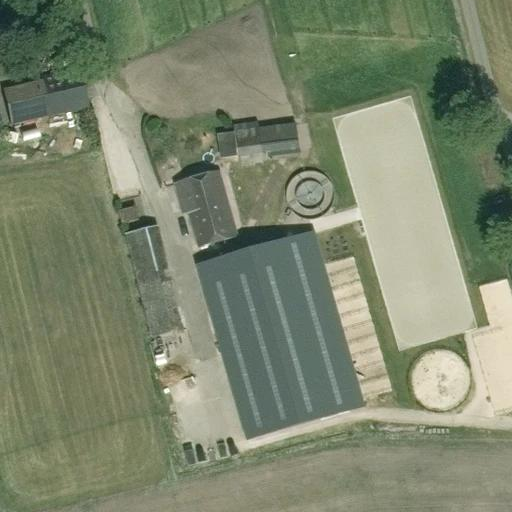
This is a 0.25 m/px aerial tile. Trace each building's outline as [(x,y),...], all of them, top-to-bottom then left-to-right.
[(12,126),(72,112),(88,109),(82,78),(44,86),(43,82),(11,88),(4,89),(7,105),(12,126)] [(239,158),(264,155),(299,150),(296,124),(235,132),(239,158)] [(278,154),(278,162),(298,162),(298,154),(278,154)] [(238,238),(236,232),(219,172),(175,185),(184,216),(189,214),(199,249),(238,238)] [(122,225),(138,221),(136,209),(119,212),(122,225)] [(170,272),(158,228),(126,236),(137,280),(170,272)] [(268,251),(198,270),(239,418),(246,443),(361,412),(314,238),(268,251)] [(99,511),(176,511),(181,511),(150,379),(72,397),(99,511)]
